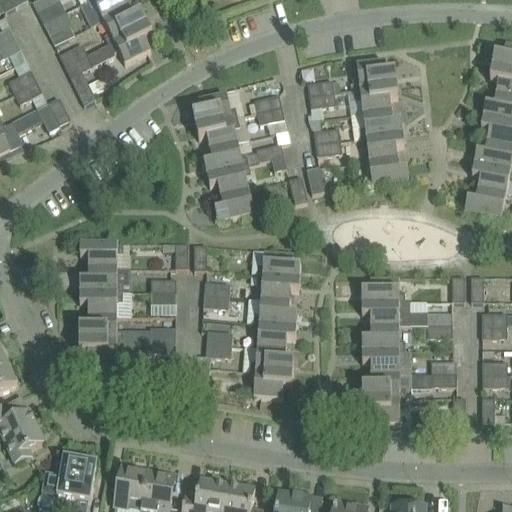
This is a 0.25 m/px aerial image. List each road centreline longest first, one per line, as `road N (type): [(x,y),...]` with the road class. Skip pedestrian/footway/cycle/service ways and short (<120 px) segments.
road 1 (residential): [(0,267),(77,418),(372,470),(511,475)]
road 2 (residential): [(511,17),(385,14),(217,63),(157,93),(0,211)]
